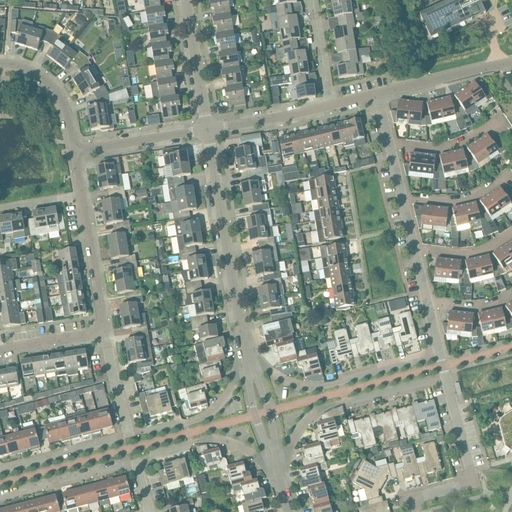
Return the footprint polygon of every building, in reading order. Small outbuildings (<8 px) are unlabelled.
[(123,0),(116,0),(119,15),(126,14),(123,0)] [(143,0),(145,12),(161,9),(159,1),(162,0),(143,0)] [(214,0),(212,0),(209,1),(211,10),(214,10),(215,18),(231,16),(228,0),(214,0)] [(296,0),(277,0),(279,6),(276,6),(277,13),(291,11),(290,5),(297,4),(296,0)] [(450,0),(419,15),(431,39),(472,20),(471,17),(483,11),(485,14),(485,13),(481,3),(487,0),(450,0)] [(357,3),(332,7),(334,18),(339,18),(340,24),(353,22),(358,21),(363,20),(362,14),(359,14),(357,3)] [(161,9),(145,12),(148,29),(164,27),(162,18),(165,18),(164,8),(161,9)] [(291,11),(277,13),(280,31),(298,28),(296,17),(292,17),(291,11)] [(121,16),(119,16),(122,34),(130,33),(130,32),(128,29),(123,20),(121,16)] [(215,18),(212,19),(214,28),(217,28),(218,36),(234,33),(231,16),(215,18)] [(11,21),(10,34),(16,34),(17,36),(15,44),(26,48),(31,30),(21,27),(22,22),(11,21)] [(341,30),(334,31),(336,43),(353,40),(352,29),(354,29),(354,27),(353,22),(340,24),(341,30)] [(164,27),(148,29),(151,47),(167,44),(165,36),(168,35),(167,26),(164,27)] [(31,30),(26,48),(37,51),(40,43),(42,42),(47,43),(53,32),(44,29),(44,28),(39,27),(38,32),(31,30)] [(280,31),(283,49),(277,50),(297,47),(296,40),(300,40),(298,28),(280,31)] [(52,49),(46,56),(56,63),(67,48),(70,45),(62,38),(61,38),(53,32),(47,43),(51,46),(52,49)] [(218,36),(215,36),(217,46),(220,45),(221,54),(237,51),(234,33),(218,36)] [(353,40),(336,43),(338,54),(342,54),(343,60),(360,57),(371,55),(370,49),(355,51),(353,40)] [(167,44),(151,47),(154,65),(170,62),(168,54),(171,53),(170,44),(167,44)] [(67,48),(56,63),(65,70),(70,64),(73,63),(77,67),(87,58),(79,52),(70,45),(67,48)] [(289,66),(307,63),(305,52),(298,53),(297,47),(277,50),(278,57),(287,56),(289,66)] [(221,54),(218,54),(220,63),(223,63),(224,71),(240,69),(237,51),(221,54)] [(344,66),(337,67),(339,79),(363,75),(361,64),(360,57),(343,60),(344,66)] [(79,74),(72,78),(78,88),(94,79),(88,69),(92,67),(87,58),(77,67),(80,71),(79,74)] [(170,62),(154,65),(157,83),(173,80),(171,72),(174,71),(173,62),(170,62)] [(289,77),(289,76),(269,79),(271,88),(292,84),(305,82),(304,75),(309,75),(307,63),(289,66),(291,77),(289,77)] [(224,71),(221,72),(223,81),(226,81),(227,89),(243,87),(240,69),(224,71)] [(94,79),(78,88),(84,98),(91,94),(94,95),(96,99),(108,95),(103,86),(99,88),(94,79)] [(157,83),(150,84),(153,101),(160,100),(176,98),(174,89),(177,89),(176,79),(173,80),(157,83)] [(475,83),(464,90),(474,105),(484,98),(487,102),(493,98),(481,81),(476,84),(475,83)] [(296,91),(298,102),(315,99),(313,87),(306,88),(305,82),(292,84),(293,91),(296,91)] [(227,89),(224,90),(225,99),(228,98),(230,108),(246,105),(243,87),(227,89)] [(464,90),(454,96),(462,108),(458,109),(461,118),(467,115),(477,109),(474,105),(464,90)] [(96,107),(87,108),(89,120),(107,117),(106,106),(110,105),(108,95),(96,99),(97,104),(96,107)] [(176,98),(160,100),(163,119),(179,116),(177,107),(180,106),(179,97),(176,98)] [(450,98),(439,101),(443,118),(455,115),(457,125),(460,132),(466,129),(461,118),(458,109),(454,111),(450,98)] [(397,112),(390,111),(393,124),(396,124),(396,119),(408,120),(410,103),(398,101),(397,112)] [(430,117),(425,117),(426,126),(432,126),(431,121),(443,118),(439,101),(427,104),(430,117)] [(410,103),(408,120),(420,122),(420,127),(426,126),(425,117),(421,117),(423,104),(410,103)] [(134,111),(128,112),(128,113),(129,119),(130,125),(136,123),(135,118),(134,111)] [(107,117),(89,120),(91,131),(99,130),(102,132),(112,130),(114,130),(113,124),(109,124),(107,117)] [(349,122),(353,141),(364,139),(359,120),(349,123),(349,122)] [(354,145),(353,141),(349,122),(339,124),(343,143),(344,148),(354,145)] [(339,124),(329,127),(333,145),(343,143),(339,124)] [(323,148),(333,145),(329,127),(319,129),(323,148)] [(319,129),(309,132),(313,150),(323,148),(319,129)] [(309,132),(299,134),(303,153),(313,150),(309,132)] [(241,149),(235,150),(237,162),(254,159),(261,158),(259,147),(262,146),(262,143),(261,137),(260,134),(243,137),(239,138),(241,149)] [(299,134),(289,137),(294,155),(303,153),(299,134)] [(487,136),(477,142),(487,157),(490,161),(500,155),(505,151),(498,140),(498,139),(492,143),(487,136)] [(284,158),(294,155),(289,137),(279,139),(284,158)] [(477,142),(467,149),(474,160),(470,162),(474,171),(480,168),(477,164),(487,157),(477,142)] [(175,148),(162,150),(163,157),(165,168),(171,167),(189,164),(187,152),(180,154),(176,154),(175,148)] [(463,151),(451,154),(455,171),(467,168),(468,173),(474,171),(470,162),(466,164),(463,151)] [(410,165),(403,164),(406,176),(409,177),(409,172),(421,173),(423,155),(411,154),(410,165)] [(441,164),(438,164),(439,179),(445,179),(457,176),(455,171),(451,154),(439,157),(441,164)] [(140,155),(132,156),(135,173),(143,172),(140,155)] [(421,173),(421,178),(432,179),(431,192),(440,191),(439,179),(438,164),(434,164),(435,157),(423,155),(421,173)] [(106,166),(96,168),(98,179),(122,175),(119,158),(105,160),(106,166)] [(237,163),(235,164),(236,170),(238,170),(239,173),(249,171),(250,177),(263,175),(262,169),(261,158),(254,159),(237,162),(237,163)] [(364,160),(359,162),(359,164),(359,165),(360,169),(366,167),(375,165),(374,159),(373,158),(364,160)] [(173,178),(167,179),(167,180),(168,185),(181,183),(180,177),(191,176),(189,164),(171,167),(173,178)] [(284,183),(300,180),(299,176),(298,172),(283,175),(284,183)] [(122,175),(98,179),(100,191),(110,189),(111,195),(124,193),(123,186),(122,175)] [(251,183),(241,185),(243,196),(260,193),(266,192),(263,175),(250,177),(251,183)] [(310,192),(335,187),(333,177),(308,181),(310,192)] [(162,186),(161,186),(164,204),(169,203),(171,203),(177,202),(194,199),(192,187),(186,188),(182,189),(181,183),(168,185),(162,186)] [(317,201),(336,198),(335,187),(310,192),(312,202),(317,201)] [(500,188),(490,195),(500,210),(503,214),(511,208),(511,194),(511,193),(510,192),(505,196),(502,191),(500,188)] [(146,189),(139,191),(140,198),(147,197),(146,189)] [(112,201),(102,202),(104,214),(121,211),(119,200),(126,199),(124,193),(111,195),(112,201)] [(260,193),(243,196),(245,208),(255,206),(256,212),(269,210),(268,203),(262,204),(260,193)] [(490,195),(480,202),(487,213),(483,215),(492,235),(498,232),(495,225),(492,221),(490,217),(500,210),(490,195)] [(319,211),(338,208),(336,198),(317,201),(319,211)] [(171,203),(169,203),(171,214),(173,214),(174,220),(187,218),(186,212),(196,210),(194,199),(177,202),(171,203)] [(476,204),(464,206),(468,224),(469,229),(481,226),(482,231),(485,238),(492,235),(483,215),(479,217),(476,204)] [(454,216),(450,217),(451,223),(451,232),(452,238),(458,238),(457,232),(456,227),(468,224),(464,206),(452,209),(454,216)] [(422,217),(415,216),(418,229),(421,230),(422,225),(434,226),(436,208),(424,207),(422,217)] [(338,208),(319,211),(313,212),(315,222),(340,218),(338,208)] [(436,208),(434,226),(446,227),(445,232),(451,232),(451,223),(450,217),(447,217),(448,210),(436,208)] [(56,209),(44,210),(48,234),(65,231),(63,219),(58,220),(56,209)] [(48,234),(44,210),(33,212),(34,223),(29,224),(31,237),(48,234)] [(254,218),(246,219),(248,231),(272,227),(269,210),(256,212),(257,218),(254,218)] [(121,211),(104,214),(106,225),(116,224),(117,230),(130,227),(129,221),(123,222),(121,211)] [(14,240),(31,237),(29,224),(23,225),(22,214),(10,216),(13,233),(14,240)] [(0,217),(0,228),(0,230),(0,229),(0,242),(3,242),(2,235),(13,233),(10,216),(0,217)] [(187,218),(174,220),(175,226),(177,237),(183,236),(200,233),(198,222),(188,224),(187,218)] [(317,232),(323,231),(341,228),(340,218),(315,222),(317,232)] [(118,235),(108,237),(110,249),(127,246),(125,235),(131,234),(130,227),(117,230),(118,235)] [(272,227),(248,231),(250,243),(258,241),(261,241),(262,247),(275,244),(272,227)] [(343,238),(341,228),(323,231),(317,232),(319,244),(326,243),(325,241),(343,238)] [(183,236),(177,237),(178,248),(179,255),(193,252),(192,247),(202,245),(200,233),(183,236)] [(511,241),(503,248),(511,261),(511,241)] [(259,253),(252,254),(254,266),(271,263),(278,262),(276,251),(275,244),(262,247),(263,252),(259,253)] [(319,247),(322,260),(346,256),(344,245),(326,248),(326,246),(319,247)] [(127,246),(110,249),(112,260),(122,258),(123,264),(136,262),(135,256),(129,257),(127,246)] [(511,261),(503,248),(492,255),(500,266),(496,267),(500,276),(505,274),(511,269),(511,261)] [(59,252),(60,263),(77,260),(75,249),(59,252)] [(193,252),(179,255),(180,261),(187,260),(189,271),(206,268),(204,257),(194,258),(193,252)] [(323,270),(329,269),(348,266),(346,256),(322,260),(323,270)] [(489,256),(477,259),(481,276),(493,274),(494,279),(497,293),(505,290),(500,276),(496,267),(492,269),(489,256)] [(10,260),(0,261),(0,273),(12,271),(18,270),(17,265),(16,259),(10,260)] [(435,271),(428,271),(431,282),(434,282),(435,277),(447,279),(449,261),(437,259),(435,271)] [(467,269),(463,270),(464,275),(464,285),(464,286),(471,286),(470,284),(469,279),(481,276),(477,259),(465,262),(467,269)] [(60,263),(62,274),(79,271),(77,260),(60,263)] [(449,261),(447,279),(459,280),(458,285),(459,295),(465,295),(464,286),(464,285),(464,275),(463,270),(460,270),(461,262),(449,261)] [(124,270),(113,272),(115,283),(133,280),(139,279),(137,268),(136,262),(123,264),(124,270)] [(271,263),(254,266),(256,277),(266,276),(267,281),(281,279),(280,273),(278,262),(271,263)] [(325,280),(331,279),(350,276),(348,266),(329,269),(323,270),(325,280)] [(182,272),(180,273),(181,274),(181,276),(182,277),(183,279),(184,280),(184,283),(185,289),(199,287),(198,281),(201,281),(208,280),(206,268),(189,271),(182,272)] [(12,271),(0,273),(0,284),(13,282),(12,271)] [(58,285),(80,282),(79,271),(62,274),(56,275),(58,285)] [(307,273),(302,273),(304,283),(311,282),(310,272),(307,273)] [(350,276),(331,279),(332,289),(351,285),(350,276)] [(268,287),(258,289),(260,300),(284,297),(282,285),(281,279),(267,281),(268,287)] [(133,280),(115,283),(117,295),(128,293),(129,299),(142,297),(141,290),(134,291),(133,280)] [(13,282),(0,284),(0,295),(15,293),(21,292),(19,281),(13,282)] [(60,296),(82,292),(80,282),(58,285),(60,296)] [(332,289),(334,299),(353,295),(351,285),(332,289)] [(199,287),(185,289),(186,296),(186,307),(188,307),(195,306),(212,303),(210,291),(200,293),(199,287)] [(62,307),(84,303),(82,292),(60,296),(62,307)] [(15,293),(0,295),(0,303),(0,306),(17,303),(15,293)] [(353,295),(334,299),(336,311),(341,311),(346,310),(350,309),(350,307),(355,306),(353,295)] [(129,305),(119,306),(121,318),(138,315),(137,304),(143,303),(142,297),(129,299),(129,305)] [(284,297),(260,300),(262,312),(272,310),(273,316),(287,314),(286,307),(284,297)] [(396,301),(388,303),(391,312),(398,310),(406,308),(404,299),(396,301)] [(17,303),(0,306),(2,317),(19,314),(17,303)] [(84,303),(62,307),(64,318),(86,314),(84,303)] [(190,320),(187,321),(188,325),(191,324),(204,322),(203,316),(207,316),(214,314),(212,303),(195,306),(188,307),(190,320)] [(381,304),(375,305),(376,312),(383,311),(381,304)] [(47,323),(53,322),(51,309),(49,309),(45,310),(47,323)] [(501,309),(490,312),(494,329),(505,326),(507,331),(511,329),(511,328),(509,320),(505,322),(501,309)] [(38,324),(44,323),(42,310),(36,311),(38,324)] [(393,334),(396,346),(417,340),(410,312),(398,315),(402,330),(400,332),(393,334)] [(447,330),(459,331),(461,314),(449,312),(448,324),(441,324),(444,335),(447,335),(447,330)] [(494,329),(490,312),(478,315),(481,328),(476,328),(477,337),(483,337),(482,332),(494,329)] [(19,314),(2,317),(4,328),(20,325),(26,324),(24,313),(19,314)] [(272,325),(258,329),(258,330),(260,336),(260,337),(261,337),(261,338),(262,338),(263,338),(264,338),(267,348),(271,347),(271,346),(292,341),(293,341),(293,338),(298,337),(297,333),(294,334),(290,321),(293,320),(291,313),(287,314),(273,316),(271,317),(272,325)] [(138,315),(121,318),(123,330),(133,328),(134,334),(148,331),(145,314),(138,315)] [(471,338),(477,337),(476,328),(472,328),(474,315),(461,314),(459,331),(471,333),(471,338)] [(328,321),(327,317),(319,319),(321,326),(326,325),(328,321)] [(379,333),(370,335),(372,340),(371,340),(374,352),(396,346),(393,334),(389,318),(376,321),(379,333)] [(204,322),(191,324),(192,331),(199,329),(200,341),(218,338),(216,326),(205,328),(204,322)] [(358,339),(349,341),(350,346),(353,357),(374,352),(371,340),(372,340),(370,335),(367,324),(355,327),(358,339)] [(336,341),(326,344),(328,351),(331,363),(337,361),(353,357),(350,346),(349,341),(346,329),(334,333),(336,341)] [(135,339),(125,341),(127,353),(151,349),(149,338),(148,331),(134,334),(135,339)] [(203,344),(194,346),(199,365),(208,363),(220,360),(225,359),(222,349),(223,349),(224,348),(224,347),(225,347),(225,346),(225,345),(223,339),(224,339),(223,338),(203,344)] [(292,341),(271,346),(271,347),(272,347),(273,352),(273,353),(274,353),(274,354),(275,354),(276,355),(277,355),(278,354),(280,365),(296,361),(296,360),(307,357),(305,352),(305,351),(295,353),(292,341)] [(151,349),(127,353),(129,364),(136,363),(139,363),(140,368),(137,369),(138,375),(140,375),(150,372),(151,372),(150,367),(154,366),(153,360),(151,349)] [(74,353),(77,369),(88,367),(85,351),(74,353)] [(64,355),(67,375),(67,377),(78,375),(77,369),(74,353),(64,355)] [(53,356),(56,373),(56,377),(67,375),(64,355),(53,356)] [(307,357),(296,360),(296,361),(298,366),(298,367),(298,368),(299,368),(300,369),(301,369),(302,369),(302,368),(305,379),(306,378),(322,374),(316,355),(313,355),(312,356),(308,357),(307,357)] [(45,375),(56,373),(53,356),(42,358),(45,375)] [(42,358),(32,360),(34,376),(45,375),(42,358)] [(23,378),(34,376),(32,360),(20,362),(23,378)] [(208,363),(199,365),(204,384),(204,385),(206,384),(206,385),(221,380),(219,370),(220,370),(221,369),(221,368),(222,367),(221,366),(220,361),(220,360),(208,363)] [(16,370),(5,371),(7,388),(18,386),(16,370)] [(324,383),(322,374),(306,378),(307,382),(312,383),(318,383),(324,383)] [(138,375),(133,376),(135,383),(142,382),(140,375),(138,375)] [(185,389),(178,391),(181,402),(188,401),(190,409),(207,405),(204,395),(205,394),(206,394),(207,393),(207,392),(207,391),(207,390),(206,385),(206,384),(204,385),(204,384),(185,389)] [(155,390),(138,395),(143,415),(149,414),(151,421),(155,420),(156,419),(156,418),(156,417),(161,415),(156,396),(155,390)] [(177,406),(174,393),(173,392),(156,396),(161,415),(166,414),(167,415),(168,416),(169,416),(173,415),(171,408),(177,406)] [(71,401),(70,398),(69,394),(59,396),(60,401),(61,403),(71,401)] [(59,396),(55,398),(48,399),(50,404),(56,402),(56,405),(61,404),(61,403),(60,401),(59,396)] [(418,405),(412,406),(415,418),(416,423),(426,420),(429,432),(441,429),(434,401),(418,405)] [(23,406),(17,408),(18,412),(19,416),(35,411),(33,404),(29,404),(23,406)] [(412,406),(390,412),(393,424),(394,424),(401,422),(403,423),(407,437),(419,434),(416,423),(415,418),(412,406)] [(85,410),(74,413),(75,415),(81,436),(82,435),(83,437),(92,435),(89,424),(86,416),(85,410)] [(108,410),(97,413),(101,430),(112,427),(108,412),(108,410)] [(7,411),(0,412),(0,419),(9,417),(7,411)] [(390,412),(369,418),(374,437),(383,434),(386,443),(398,440),(394,424),(393,424),(390,412)] [(501,453),(506,457),(509,452),(511,452),(511,412),(501,420),(495,418),(493,423),(498,425),(505,448),(501,453)] [(97,413),(86,416),(89,424),(92,435),(100,433),(100,431),(101,430),(97,413)] [(75,415),(65,418),(66,422),(71,441),(80,438),(79,436),(81,436),(75,415)] [(369,418),(347,424),(350,435),(352,440),(361,437),(364,449),(377,446),(374,437),(369,418)] [(317,437),(317,438),(318,444),(329,441),(339,439),(334,419),(317,424),(320,434),(319,434),(318,435),(317,435),(317,436),(317,437)] [(49,422),(43,423),(49,446),(59,444),(58,442),(60,441),(55,424),(50,426),(49,423),(49,422)] [(66,422),(55,424),(60,441),(61,441),(62,443),(71,441),(66,422)] [(443,425),(448,437),(454,434),(450,422),(443,425)] [(35,430),(24,433),(29,450),(30,449),(30,451),(40,449),(35,430)] [(29,450),(24,433),(14,436),(19,455),(28,452),(27,450),(29,450)] [(444,441),(443,435),(436,437),(438,443),(444,441)] [(19,455),(14,436),(3,438),(8,455),(9,455),(10,457),(19,455)] [(331,448),(329,441),(318,444),(303,448),(305,458),(304,459),(303,460),(303,461),(303,462),(304,468),(325,463),(321,450),(331,448)] [(417,465),(420,476),(441,471),(434,443),(422,446),(425,460),(424,463),(417,465)] [(395,470),(395,471),(397,476),(396,476),(397,478),(398,482),(420,476),(417,465),(416,460),(412,449),(411,444),(407,445),(402,446),(400,447),(399,447),(400,452),(403,463),(404,466),(402,469),(395,470)] [(222,459),(219,449),(202,454),(207,473),(227,468),(228,467),(226,461),(226,460),(225,460),(224,459),(223,459),(222,459)] [(179,461),(174,463),(179,482),(196,477),(192,463),(186,464),(184,457),(181,458),(180,458),(180,459),(179,459),(179,460),(179,461)] [(364,461),(358,472),(383,486),(387,478),(396,476),(397,476),(395,471),(395,470),(394,464),(376,468),(364,461)] [(167,462),(166,462),(163,463),(164,470),(158,472),(162,487),(179,482),(174,463),(169,464),(168,463),(167,462)] [(243,463),(228,467),(227,468),(232,487),(240,485),(252,481),(251,475),(250,475),(250,474),(249,474),(248,473),(247,473),(246,473),(243,463)] [(299,483),(299,484),(301,489),(300,489),(301,490),(307,489),(307,488),(321,484),(318,472),(328,469),(326,463),(325,463),(304,468),(299,469),(302,480),(301,480),(300,481),(300,482),(299,482),(299,483)] [(358,472),(351,483),(364,490),(358,491),(362,508),(368,507),(381,504),(381,503),(379,498),(378,494),(383,486),(358,472)] [(126,477),(115,480),(119,497),(130,494),(126,477)] [(104,481),(109,500),(119,497),(115,480),(113,481),(113,479),(104,481)] [(240,485),(232,487),(234,494),(242,491),(245,504),(261,500),(266,499),(266,498),(264,492),(264,491),(263,491),(263,490),(262,490),(261,490),(260,490),(257,480),(252,481),(240,485)] [(95,485),(94,486),(98,503),(109,500),(104,481),(95,483),(95,485)] [(83,487),(88,506),(98,503),(94,486),(92,486),(92,484),(83,487)] [(307,502),(307,503),(309,508),(308,508),(309,509),(313,508),(312,508),(329,503),(324,484),(321,484),(307,488),(307,489),(310,499),(309,499),(308,499),(308,500),(307,500),(307,501),(307,502)] [(74,491),(73,492),(77,508),(88,506),(83,487),(74,489),(74,491)] [(77,511),(77,508),(73,492),(62,494),(64,500),(61,501),(61,500),(60,500),(63,511),(67,511),(77,511)] [(59,511),(56,496),(45,499),(48,511),(59,511)] [(36,511),(48,511),(45,499),(43,499),(42,497),(34,500),(36,511)] [(169,511),(188,511),(187,507),(193,505),(192,499),(179,502),(180,508),(169,511)] [(25,511),(36,511),(34,500),(25,502),(25,504),(24,505),(25,511)] [(245,504),(242,505),(243,511),(259,511),(266,510),(266,507),(265,506),(264,505),(263,505),(262,505),(261,500),(245,504)] [(362,508),(359,509),(359,511),(389,511),(387,502),(381,503),(381,504),(368,507),(362,508)] [(14,511),(25,511),(24,505),(22,505),(22,503),(13,505),(14,511)] [(331,511),(329,503),(312,508),(313,508),(313,511),(331,511)]
